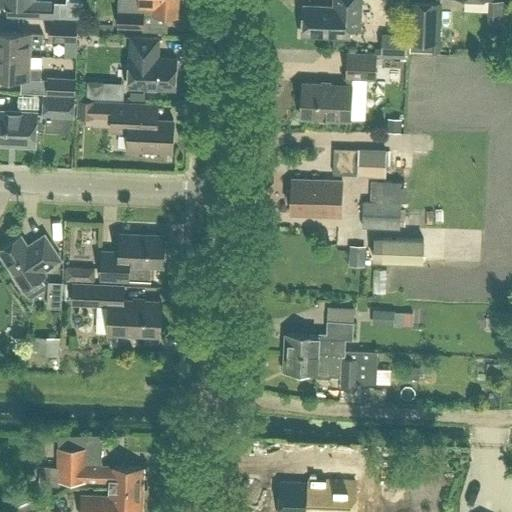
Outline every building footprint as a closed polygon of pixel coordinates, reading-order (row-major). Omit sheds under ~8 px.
[(0,0),(13,2),(13,14),(53,16),(53,0),(0,0)] [(119,0),(118,25),(143,26),(144,6),(154,7),(154,14),(178,15),(178,0),(119,0)] [(360,28),(361,0),(334,0),(334,5),(304,4),(302,34),(350,36),(350,28),(360,28)] [(391,0),(391,10),(408,10),(409,2),(410,2),(409,0),(391,0)] [(441,3),(410,2),(409,2),(408,10),(407,41),(411,41),(411,50),(440,51),(441,3)] [(50,18),(49,38),(77,39),(78,19),(50,18)] [(0,53),(30,54),(30,42),(42,42),(43,32),(0,30),(0,53)] [(129,55),(128,86),(175,88),(176,57),(155,56),(155,52),(158,52),(159,37),(131,36),(130,55),(129,55)] [(45,69),(65,70),(66,53),(46,52),(45,69)] [(375,77),(376,53),(348,52),(347,76),(375,77)] [(30,54),(0,53),(0,75),(41,78),(41,67),(29,67),(30,54)] [(47,92),(75,93),(76,78),(48,76),(47,92)] [(351,119),(353,84),(303,81),(301,116),(351,119)] [(44,94),(43,114),(73,115),(74,95),(44,94)] [(157,103),(113,101),(79,100),(78,115),(113,116),(112,130),(129,131),(128,149),(171,151),(171,158),(172,158),(173,119),(157,118),(157,103)] [(0,108),(0,143),(35,145),(37,110),(0,108)] [(358,149),(357,175),(385,176),(386,149),(358,149)] [(293,177),(292,189),(287,188),(287,200),(292,201),(291,213),(340,215),(342,179),(293,177)] [(400,202),(407,202),(407,180),(371,179),(370,200),(363,200),(362,226),(399,227),(400,202)] [(21,234),(0,247),(0,253),(23,288),(46,273),(44,270),(59,260),(60,256),(45,233),(33,241),(34,242),(29,246),(21,234)] [(101,277),(128,278),(128,279),(149,280),(150,264),(163,265),(164,234),(120,233),(120,251),(102,250),(101,277)] [(375,237),(374,259),(423,260),(424,238),(375,237)] [(365,264),(365,244),(351,244),(351,264),(365,264)] [(66,266),(66,280),(79,280),(79,270),(76,266),(66,266)] [(73,302),(109,304),(108,333),(160,335),(162,300),(123,299),(124,284),(73,282),(73,302)] [(373,309),(373,323),(403,324),(403,309),(373,309)] [(285,333),(284,352),(344,354),(344,349),(345,337),(354,338),(354,320),(328,319),(327,331),(319,331),(319,335),(285,333)] [(56,354),(56,352),(56,341),(29,340),(29,353),(56,354)] [(357,387),(357,382),(376,383),(378,351),(344,349),(344,354),(284,352),(283,370),(316,372),(316,376),(330,377),(331,375),(341,375),(340,386),(357,387)] [(500,361),(487,361),(486,371),(499,372),(500,361)] [(385,389),(364,388),(363,403),(385,404),(385,389)] [(109,487),(143,488),(144,466),(111,465),(111,464),(85,463),(86,446),(58,445),(57,465),(40,464),(39,480),(57,480),(57,478),(109,480),(109,487)] [(309,482),(282,480),(280,511),(352,511),(355,465),(310,463),(309,482)] [(141,511),(143,488),(109,487),(109,494),(82,493),(80,511),(141,511)] [(36,488),(14,499),(19,511),(25,511),(43,503),(36,488)]
